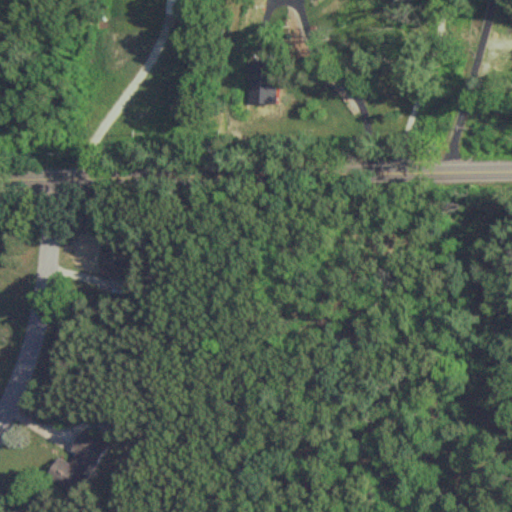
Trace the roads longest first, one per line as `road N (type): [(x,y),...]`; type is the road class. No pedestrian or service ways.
road 1 (tertiary): [(511,172),(0,179)]
road 2 (residential): [(51,178),(45,280),(0,421)]
